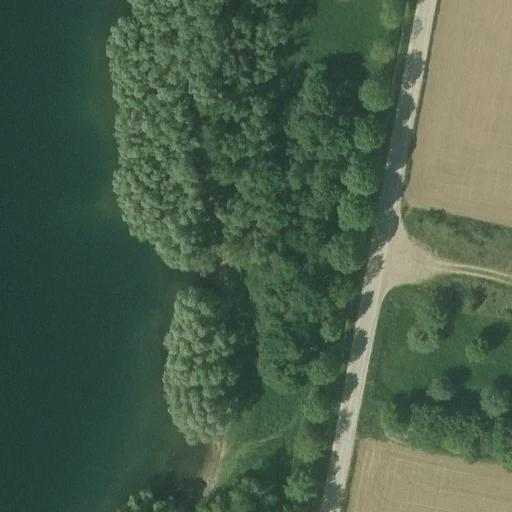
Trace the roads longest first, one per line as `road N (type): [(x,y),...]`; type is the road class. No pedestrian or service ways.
road 1 (unclassified): [(425,0),(329,511)]
road 2 (track): [(511,244),(384,217)]
